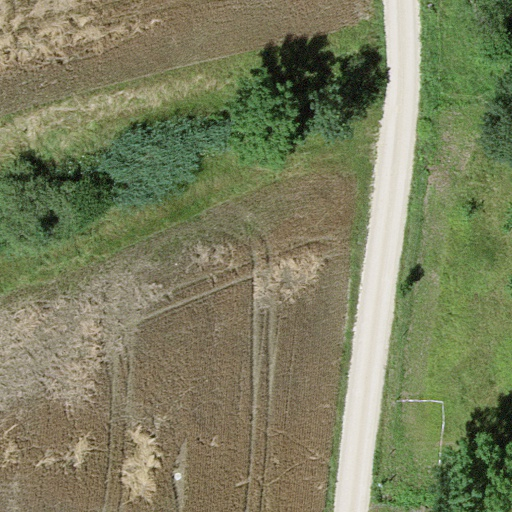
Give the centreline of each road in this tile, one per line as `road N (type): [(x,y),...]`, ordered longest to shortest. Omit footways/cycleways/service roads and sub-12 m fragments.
road 1 (residential): [(352,511),(399,97),(397,0)]
road 2 (track): [(397,119),(0,259)]
